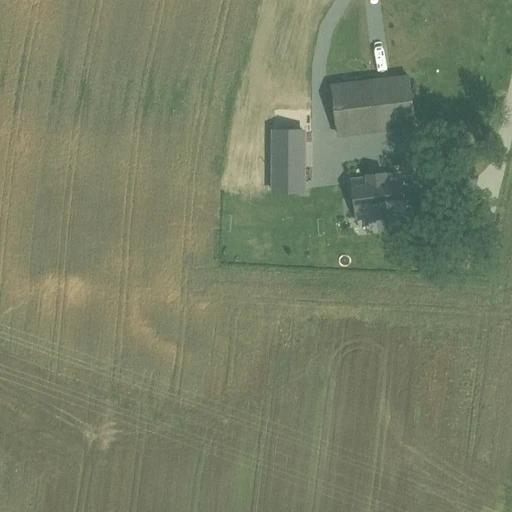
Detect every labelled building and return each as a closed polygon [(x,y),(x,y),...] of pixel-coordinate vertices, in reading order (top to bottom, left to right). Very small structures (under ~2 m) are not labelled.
[(410,79),(373,83),(374,96),(375,96),(379,131),(416,126),(410,79)] [(374,96),(335,101),(340,136),(379,131),(375,96),(374,96)] [(304,134),(274,134),(274,175),(274,192),(304,192),(304,134)] [(252,167),(226,167),(226,191),(252,191),(252,167)] [(274,175),(265,175),(265,192),(274,192),(274,175)] [(387,176),(339,181),(344,229),(392,223),(387,176)] [(459,204),(450,230),(484,241),(492,215),(459,204)]
